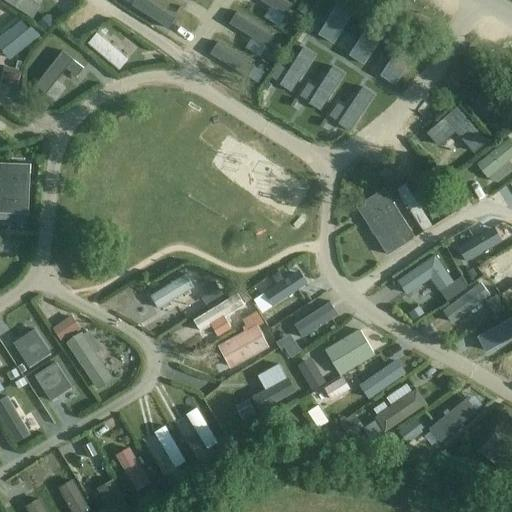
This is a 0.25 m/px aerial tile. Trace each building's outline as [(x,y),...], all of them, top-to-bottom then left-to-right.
[(4,0),(32,17),(40,4),(32,0),(4,0)] [(150,0),(134,0),(131,5),(169,28),(176,17),(150,0)] [(286,0),(259,0),(285,16),(293,4),(286,0)] [(354,0),(340,0),(320,34),(333,41),(332,43),(333,43),(358,2),(354,0)] [(450,12),(460,22),(470,11),(460,1),(450,12)] [(301,3),(297,9),(306,14),(310,8),(301,3)] [(65,23),(76,12),(69,4),(57,15),(65,23)] [(236,11),(229,23),(266,46),(274,35),(236,11)] [(376,15),(351,54),(363,62),(362,63),(363,64),(389,24),(376,15)] [(29,29),(21,19),(0,36),(0,49),(10,61),(41,36),(32,26),(29,29)] [(97,31),(87,42),(119,69),(129,58),(97,31)] [(25,69),(35,77),(65,41),(55,32),(25,69)] [(407,35),(382,74),(394,83),(394,84),(421,44),(407,35)] [(217,42),(210,54),(247,77),(255,65),(217,42)] [(303,47),(279,84),(291,92),(315,55),(303,47)] [(62,50),(35,85),(46,94),(66,68),(77,76),(84,67),(73,59),(62,50)] [(332,66),(308,103),(321,111),(344,74),(332,66)] [(362,87),(338,123),(350,131),(374,95),(362,87)] [(511,109),(484,91),(479,99),(509,118),(511,113),(511,109)] [(457,106),(427,132),(438,145),(456,129),(475,152),(488,141),(457,106)] [(511,142),(508,137),(478,161),(495,182),(511,168),(511,142)] [(15,166),(1,165),(0,189),(0,199),(14,200),(13,212),(27,212),(29,174),(15,174),(15,166)] [(384,188),(357,206),(387,254),(415,237),(384,188)] [(489,229),(458,247),(458,248),(459,247),(466,259),(465,260),(466,261),(502,239),(496,242),(489,229)] [(81,261),(90,257),(79,234),(70,239),(81,261)] [(507,287),(511,284),(511,263),(498,273),(507,287)] [(426,266),(399,284),(406,295),(434,277),(426,266)] [(148,292),(158,309),(194,286),(185,270),(148,292)] [(294,272),(264,292),(265,293),(266,292),(273,304),(272,305),(273,306),(308,283),(308,282),(303,285),(294,272)] [(102,299),(124,293),(121,282),(99,289),(102,299)] [(482,282),(450,305),(457,315),(490,291),(482,282)] [(240,292),(193,318),(200,330),(247,304),(240,292)] [(334,306),(301,326),(309,339),(342,319),(334,306)] [(291,309),(270,320),(283,344),(304,333),(291,309)] [(511,318),(479,337),(486,350),(511,335),(511,318)] [(230,365),(268,345),(255,322),(217,342),(230,365)] [(375,350),(359,324),(325,345),(341,371),(375,350)] [(34,329),(14,342),(30,366),(50,353),(50,352),(34,329)] [(81,329),(65,340),(95,385),(111,375),(81,329)] [(359,385),(369,398),(406,372),(397,359),(359,385)] [(56,363),(36,376),(51,399),(72,386),(56,363)] [(313,389),(324,382),(318,371),(306,377),(313,389)] [(287,377),(252,397),(259,410),(295,391),(287,377)] [(376,416),(387,431),(427,402),(416,388),(376,416)] [(6,393),(0,396),(0,412),(14,439),(28,432),(6,393)] [(303,401),(313,419),(325,412),(316,395),(303,401)] [(466,398),(429,427),(431,430),(439,439),(441,441),(477,412),(475,410),(467,400),(466,398)] [(200,399),(188,407),(211,445),(223,437),(200,399)] [(251,404),(238,411),(243,419),(255,413),(251,404)] [(176,447),(189,440),(172,411),(160,418),(176,447)] [(407,442),(420,432),(412,422),(399,432),(407,442)] [(480,450),(507,473),(511,467),(511,444),(496,431),(480,450)] [(392,444),(397,440),(398,439),(393,432),(387,437),(392,444)] [(128,445),(116,452),(136,488),(148,481),(128,445)] [(112,478),(97,486),(107,503),(99,508),(101,511),(129,511),(130,511),(112,478)] [(91,511),(74,480),(60,488),(73,511),(91,511)] [(46,511),(38,498),(26,505),(30,511),(46,511)]
